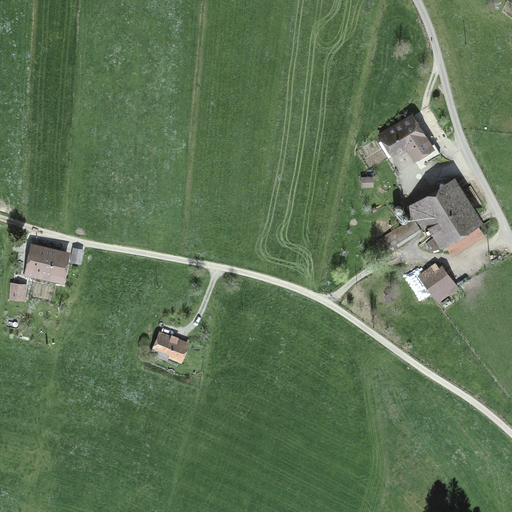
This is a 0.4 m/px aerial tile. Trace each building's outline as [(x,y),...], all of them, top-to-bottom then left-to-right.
[(408,146),(415,157),(430,147),(411,117),(383,135),(389,145),(391,143),(397,153),(408,146)] [(413,219),(379,240),(386,252),(424,227),(430,236),(439,231),(452,252),(482,233),(457,194),(458,193),(452,183),(408,211),(413,219)] [(32,247),(26,275),(60,282),(65,254),(32,247)] [(82,250),(74,249),(71,262),(80,263),(82,250)] [(455,288),(441,268),(425,280),(439,300),(455,288)] [(24,287),(13,286),(12,296),(23,298),(24,287)] [(159,333),(152,349),(179,360),(186,344),(159,333)]
